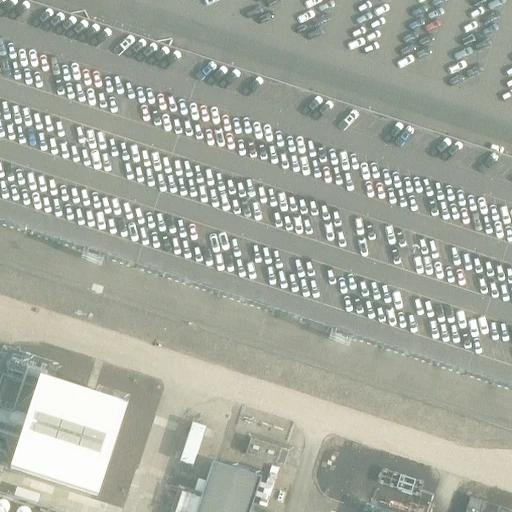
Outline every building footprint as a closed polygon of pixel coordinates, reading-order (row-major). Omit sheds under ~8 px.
[(511,159),(24,0),(0,0),(0,221),(511,387),(511,159)] [(95,503),(125,412),(38,384),(8,475),(95,503)] [(197,464),(203,426),(191,424),(185,461),(197,464)] [(245,455),(283,468),(288,452),(250,440),(245,455)] [(247,511),(258,480),(209,464),(199,499),(181,494),(174,511),(247,511)] [(510,511),(468,497),(464,511),(510,511)]
